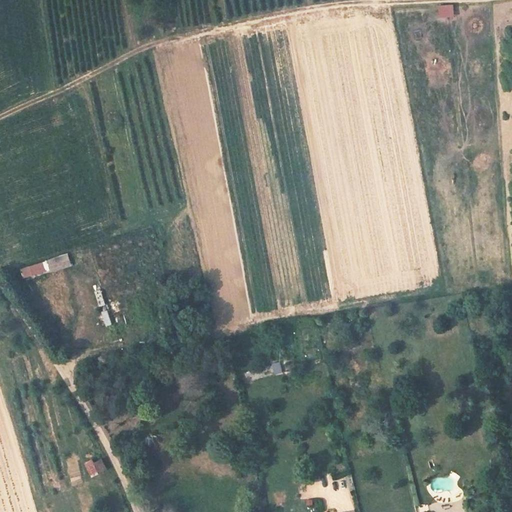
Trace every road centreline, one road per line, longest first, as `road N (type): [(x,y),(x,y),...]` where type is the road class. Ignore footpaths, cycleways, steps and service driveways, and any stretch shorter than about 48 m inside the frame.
road 1 (track): [(0,122),(201,37),(345,8),(465,0)]
road 2 (track): [(131,511),(95,428),(0,284)]
